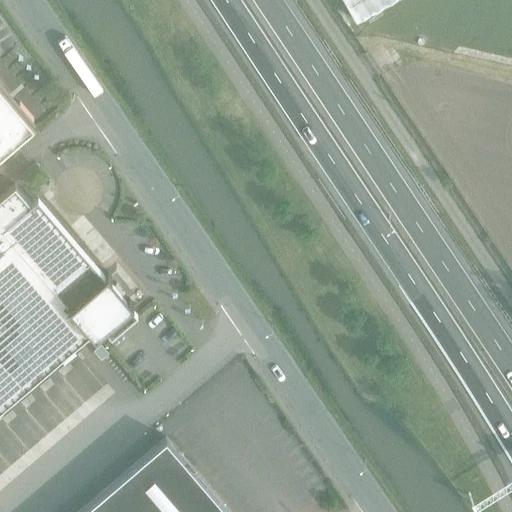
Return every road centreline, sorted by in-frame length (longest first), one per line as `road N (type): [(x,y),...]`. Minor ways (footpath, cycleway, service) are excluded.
road 1 (unclassified): [(26,0),(378,511)]
road 2 (trunk): [(224,0),(511,437)]
road 3 (trunk): [(511,362),(277,0)]
road 4 (unclassified): [(511,284),(317,0)]
road 5 (unknown): [(185,382),(304,511)]
